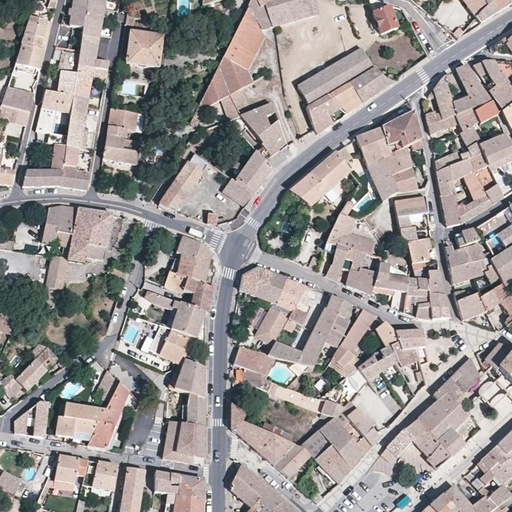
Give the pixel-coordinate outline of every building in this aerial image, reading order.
[(71,0),(70,10),(70,15),(68,25),(82,28),(83,17),(86,0),(71,0)] [(86,0),(83,17),(99,20),(102,0),(86,0)] [(247,0),(248,1),(221,54),(220,56),(244,70),(264,34),(261,29),(270,27),(263,5),(257,7),(253,0),(247,0)] [(270,27),(274,26),(317,15),(312,0),(277,0),(263,5),(270,27)] [(385,9),(383,3),(370,0),(368,0),(374,13),(372,14),(381,35),(396,29),(387,8),(385,9)] [(460,0),(475,19),(487,8),(482,0),(460,0)] [(482,0),(487,8),(475,19),(479,24),(508,6),(502,0),(482,0)] [(50,21),(51,17),(32,11),(30,16),(50,21)] [(126,15),(125,23),(133,24),(134,17),(126,15)] [(30,16),(21,44),(44,50),(50,21),(30,16)] [(107,62),(93,59),(99,20),(83,17),(82,28),(78,50),(76,65),(91,68),(105,71),(107,62)] [(148,20),(147,26),(161,28),(162,22),(148,20)] [(192,36),(198,42),(203,36),(206,40),(209,39),(199,25),(196,27),(200,32),(192,36)] [(140,31),(140,32),(129,31),(125,54),(119,53),(116,72),(123,73),(124,63),(157,67),(160,35),(143,33),(143,31),(140,31)] [(510,50),(511,49),(511,36),(511,37),(510,37),(502,42),(510,50)] [(502,42),(495,47),(500,56),(511,57),(511,49),(510,50),(502,42)] [(39,70),(44,50),(21,44),(14,64),(36,69),(39,70)] [(213,44),(210,47),(215,53),(219,51),(213,44)] [(75,74),(76,65),(78,50),(54,46),(51,59),(60,61),(57,71),(60,71),(75,74)] [(495,47),(490,50),(493,55),(500,56),(495,47)] [(368,63),(360,50),(295,88),(306,107),(345,84),(371,69),(368,63)] [(220,56),(216,66),(229,93),(238,88),(249,82),(244,70),(220,56)] [(483,64),(489,73),(495,83),(498,87),(490,94),(504,112),(511,105),(511,90),(493,63),(486,63),(483,64)] [(511,66),(511,65),(493,63),(511,90),(511,66)] [(14,64),(12,70),(34,76),(36,69),(14,64)] [(483,64),(472,68),(480,79),(486,75),(489,73),(483,64)] [(90,74),(91,68),(76,65),(75,74),(75,75),(90,78),(90,74)] [(229,93),(216,66),(197,102),(192,113),(190,116),(195,119),(205,112),(203,107),(220,99),(229,93)] [(465,67),(456,71),(466,96),(481,90),(465,67)] [(91,68),(90,74),(104,77),(105,71),(91,68)] [(380,77),(371,69),(345,84),(359,104),(390,83),(385,80),(380,77)] [(55,94),(71,97),(74,84),(75,75),(75,74),(60,71),(60,73),(55,94)] [(75,75),(74,84),(88,87),(90,78),(75,75)] [(427,100),(435,99),(439,111),(435,112),(434,108),(424,112),(427,129),(428,128),(435,125),(452,117),(449,106),(447,94),(444,82),(443,79),(439,83),(435,88),(427,100)] [(487,89),(490,94),(498,87),(495,83),(493,84),(487,89)] [(86,99),(100,102),(101,94),(88,92),(88,87),(74,84),(71,97),(86,99)] [(359,104),(345,84),(306,107),(303,109),(312,130),(315,135),(331,124),(326,116),(329,114),(336,110),(340,107),(345,114),(359,104)] [(229,93),(234,106),(244,101),(238,88),(229,93)] [(6,89),(1,102),(18,105),(30,108),(33,95),(6,89)] [(452,117),(472,111),(478,125),(479,127),(497,117),(491,106),(481,90),(466,96),(467,99),(455,104),(449,106),(452,117)] [(50,122),(53,110),(69,113),(64,146),(77,148),(78,148),(92,150),(95,131),(82,128),(85,105),(86,99),(71,97),(55,94),(43,91),(36,123),(44,124),(44,121),(50,122)] [(229,93),(220,99),(228,120),(239,116),(234,106),(229,93)] [(467,99),(466,96),(454,100),(455,104),(467,99)] [(188,110),(192,113),(197,102),(193,101),(188,110)] [(0,120),(14,123),(18,105),(1,102),(0,105),(0,120)] [(284,141),(270,104),(249,112),(239,116),(260,143),(258,144),(260,145),(268,155),(284,141)] [(30,108),(18,105),(14,123),(26,126),(30,108)] [(511,105),(504,112),(502,113),(511,131),(511,130),(511,105)] [(136,112),(110,107),(107,126),(125,129),(133,131),(136,112)] [(340,107),(336,110),(341,117),(345,114),(340,107)] [(428,128),(430,138),(450,128),(449,124),(455,122),(461,133),(472,128),(478,125),(472,111),(452,117),(435,125),(428,128)] [(145,114),(136,112),(133,131),(141,132),(145,114)] [(406,149),(408,148),(410,146),(420,142),(413,115),(412,113),(392,124),(380,130),(388,157),(406,149)] [(125,129),(107,126),(101,159),(135,164),(137,152),(122,149),(124,137),(125,129)] [(461,133),(459,134),(473,157),(483,154),(480,146),(479,144),(480,141),(472,128),(461,133)] [(360,137),(355,140),(372,178),(382,204),(392,196),(393,195),(398,194),(382,160),(388,157),(380,130),(360,137)] [(487,164),(490,172),(511,161),(511,147),(507,134),(480,146),(483,154),(487,164)] [(137,152),(139,140),(124,137),(122,149),(137,152)] [(410,146),(412,152),(421,149),(420,142),(410,146)] [(25,172),(21,186),(58,185),(64,146),(50,144),(50,147),(55,148),(52,171),(25,172)] [(263,160),(268,155),(260,145),(255,150),(255,152),(263,160)] [(77,148),(64,146),(58,185),(86,190),(88,174),(85,173),(85,170),(79,169),(79,168),(74,167),(70,166),(71,157),(76,158),(77,148)] [(345,165),(353,159),(345,148),(336,154),(345,165)] [(388,157),(382,160),(398,194),(418,191),(406,151),(406,149),(388,157)] [(462,161),(457,151),(434,163),(436,173),(462,161)] [(263,160),(255,152),(244,167),(236,162),(232,166),(241,172),(235,181),(253,193),(271,169),(263,160)] [(157,205),(174,211),(205,165),(207,162),(193,153),(187,162),(185,162),(157,205)] [(314,194),(319,200),(351,174),(345,165),(336,154),(311,176),(320,188),(316,192),(314,194)] [(439,188),(451,182),(463,176),(472,172),(487,164),(483,154),(473,157),(468,160),(468,159),(462,161),(436,173),(439,188)] [(511,168),(511,161),(490,172),(493,179),(511,168)] [(484,212),(503,200),(493,179),(490,172),(487,164),(472,172),(484,196),(477,200),(484,212)] [(0,183),(11,185),(15,173),(0,170),(0,183)] [(484,196),(472,172),(463,176),(466,186),(473,202),(477,200),(484,196)] [(320,188),(311,176),(292,192),(312,207),(319,200),(314,194),(316,192),(320,188)] [(228,177),(220,190),(239,203),(244,206),(253,193),(235,181),(228,177)] [(454,194),(451,182),(439,188),(441,198),(454,194)] [(310,212),(312,207),(292,192),(289,195),(291,197),(306,208),(310,212)] [(465,202),(457,206),(454,194),(441,198),(445,225),(446,229),(460,227),(473,218),(466,206),(465,202)] [(405,224),(404,219),(428,215),(426,200),(394,204),(394,206),(401,245),(406,244),(415,242),(412,229),(411,230),(406,230),(405,224)] [(473,218),(484,212),(477,200),(473,202),(466,206),(473,218)] [(235,210),(240,213),(244,206),(239,203),(235,210)] [(352,210),(347,205),(341,213),(340,215),(346,217),(352,210)] [(69,249),(77,209),(61,207),(48,209),(41,244),(63,248),(69,249)] [(103,263),(112,215),(77,209),(69,249),(67,260),(66,263),(67,263),(84,265),(85,260),(103,263)] [(231,215),(236,218),(240,213),(235,210),(231,215)] [(39,218),(38,211),(28,213),(29,220),(39,218)] [(492,228),(497,235),(511,226),(511,224),(504,211),(488,222),(492,228)] [(210,219),(212,226),(225,222),(222,215),(210,219)] [(373,247),(362,242),(348,237),(350,230),(354,220),(346,217),(340,215),(326,244),(363,259),(368,261),(371,254),(373,247)] [(428,219),(428,215),(404,219),(405,224),(409,223),(424,221),(428,219)] [(490,252),(494,258),(511,246),(511,226),(497,235),(487,242),(484,244),(490,252)] [(484,238),(487,242),(497,235),(492,228),(485,233),(487,237),(484,238)] [(472,231),(461,235),(463,241),(456,243),(458,249),(459,250),(461,250),(461,252),(478,245),(477,243),(479,242),(473,231),(472,231)] [(175,274),(202,284),(208,256),(201,244),(180,235),(175,252),(179,254),(178,260),(175,274)] [(0,250),(12,252),(14,242),(0,239),(0,250)] [(406,244),(408,254),(423,252),(428,251),(426,241),(415,242),(406,244)] [(324,249),(337,255),(333,268),(332,268),(327,279),(339,285),(346,271),(352,272),(352,274),(357,276),(363,259),(326,244),(324,249)] [(449,271),(462,266),(489,257),(491,261),(494,258),(490,252),(485,256),(479,245),(478,245),(461,252),(454,254),(452,249),(445,251),(449,271)] [(511,246),(494,258),(491,261),(500,278),(501,280),(505,287),(511,281),(511,246)] [(67,260),(69,249),(63,248),(61,258),(67,260)] [(408,254),(410,267),(423,264),(437,262),(436,259),(425,262),(423,252),(408,254)] [(378,256),(371,254),(368,261),(377,264),(378,256)] [(62,292),(67,263),(66,263),(67,260),(61,258),(52,256),(45,288),(57,291),(62,292)] [(467,280),(474,277),(490,271),(491,274),(486,276),(490,284),(493,282),(500,278),(491,261),(489,257),(462,266),(467,280)] [(172,258),(168,271),(175,274),(178,260),(175,259),(172,258)] [(368,261),(363,259),(357,276),(352,274),(348,288),(354,291),(370,298),(376,267),(377,264),(368,261)] [(411,270),(412,273),(424,270),(423,264),(410,267),(411,270)] [(449,271),(452,285),(467,280),(462,266),(449,271)] [(390,291),(393,292),(393,295),(391,310),(404,317),(406,288),(408,281),(388,278),(388,268),(376,267),(370,298),(383,305),(385,294),(386,291),(390,291)] [(123,288),(128,273),(114,268),(110,278),(120,282),(118,287),(123,288)] [(243,277),(240,291),(272,303),(270,308),(258,330),(261,341),(273,347),(275,344),(284,329),(288,321),(294,311),(277,305),(280,297),(286,280),(257,269),(243,277)] [(180,293),(181,291),(188,294),(191,295),(189,304),(188,307),(203,311),(206,312),(210,287),(202,284),(175,274),(168,271),(163,284),(180,293)] [(439,272),(432,273),(434,283),(441,284),(439,272)] [(428,284),(429,294),(443,296),(441,286),(441,284),(434,283),(432,273),(429,274),(429,283),(428,284)] [(490,284),(486,276),(475,281),(475,282),(479,292),(490,284)] [(307,288),(286,280),(280,297),(277,305),(294,311),(294,310),(300,300),(307,288)] [(487,313),(502,303),(511,316),(506,321),(509,326),(511,323),(511,298),(505,287),(501,280),(494,283),(496,287),(480,298),(485,309),(487,313)] [(408,281),(406,288),(404,317),(419,322),(430,323),(432,322),(429,294),(428,284),(413,281),(408,281)] [(54,308),(57,291),(45,288),(40,311),(54,308)] [(170,309),(173,302),(146,291),(143,297),(156,304),(170,309)] [(239,296),(244,298),(270,308),(272,303),(240,291),(239,296)] [(429,294),(432,322),(450,321),(443,296),(429,294)] [(456,304),(464,302),(461,295),(455,297),(456,304)] [(480,298),(479,295),(464,302),(456,304),(463,322),(487,313),(485,309),(480,298)] [(327,310),(325,310),(314,333),(328,339),(344,303),(332,298),(327,310)] [(344,303),(328,339),(315,369),(321,369),(328,360),(330,359),(335,347),(338,347),(350,322),(342,319),(349,306),(344,303)] [(178,304),(174,314),(171,324),(163,321),(161,326),(164,327),(167,328),(168,329),(193,337),(195,338),(203,311),(188,307),(185,306),(178,304)] [(295,325),(302,328),(307,315),(294,310),(294,311),(288,321),(295,325)] [(364,364),(350,355),(363,335),(374,318),(361,312),(359,316),(355,322),(347,336),(331,361),(330,364),(342,370),(337,375),(345,379),(360,368),(364,364)] [(0,331),(11,334),(21,313),(0,314),(0,331)] [(284,329),(291,333),(295,325),(288,321),(284,329)] [(384,323),(376,331),(386,349),(390,347),(397,343),(394,335),(395,335),(386,324),(384,323)] [(168,329),(167,328),(164,327),(161,326),(158,325),(147,349),(174,363),(176,364),(180,366),(183,359),(193,337),(168,329)] [(96,344),(107,335),(102,329),(91,337),(96,344)] [(314,333),(304,355),(275,344),(273,347),(267,357),(273,359),(277,361),(279,362),(310,368),(306,373),(313,372),(315,369),(328,339),(314,333)] [(397,343),(401,351),(417,349),(426,348),(422,333),(395,335),(394,335),(397,343)] [(421,367),(417,349),(401,351),(397,343),(390,347),(397,362),(395,364),(396,366),(399,370),(413,363),(415,368),(421,367)] [(511,352),(511,347),(499,345),(485,363),(491,369),(492,367),(496,372),(511,352)] [(380,352),(384,360),(378,364),(384,372),(395,364),(397,362),(390,347),(386,349),(380,352)] [(46,372),(58,360),(48,349),(35,361),(46,372)] [(232,365),(244,369),(266,378),(277,361),(273,359),(267,357),(239,350),(232,365)] [(511,352),(496,372),(511,387),(511,352)] [(365,366),(367,369),(363,372),(370,382),(384,372),(378,364),(374,358),(369,361),(365,364),(365,365),(365,366)] [(203,368),(183,359),(180,366),(172,384),(168,383),(166,386),(187,393),(203,398),(203,368)] [(466,399),(463,396),(479,380),(469,360),(442,388),(459,405),(466,399)] [(26,393),(46,372),(35,361),(15,383),(5,393),(10,400),(21,388),(26,393)] [(65,368),(60,362),(57,364),(62,370),(65,368)] [(485,363),(481,366),(484,375),(491,369),(485,363)] [(168,383),(172,384),(180,366),(176,364),(173,370),(168,383)] [(337,375),(342,370),(330,364),(327,368),(337,375)] [(384,372),(385,375),(394,368),(394,367),(396,366),(395,364),(384,372)] [(259,390),(283,398),(333,418),(341,412),(351,424),(373,448),(380,440),(378,435),(350,403),(345,408),(320,399),(316,397),(290,388),(266,379),(266,378),(244,369),(243,384),(259,390)] [(108,405),(119,383),(107,371),(97,391),(104,395),(101,401),(108,405)] [(385,375),(384,372),(370,382),(372,384),(374,383),(385,375)] [(5,393),(15,383),(11,380),(3,388),(5,393)] [(106,450),(122,408),(126,410),(136,413),(139,404),(119,383),(108,405),(105,412),(98,425),(89,442),(87,447),(106,450)] [(165,386),(159,394),(186,402),(187,393),(166,386),(165,386)] [(439,401),(419,420),(452,457),(466,445),(460,438),(469,429),(463,422),(465,420),(467,418),(469,416),(459,405),(442,388),(434,396),(439,401)] [(186,402),(186,405),(185,425),(203,428),(203,398),(187,393),(186,402)] [(386,396),(382,398),(398,419),(404,412),(395,400),(391,402),(386,396)] [(25,436),(27,419),(34,420),(32,438),(44,440),(48,404),(39,403),(14,422),(14,434),(25,436)] [(89,442),(98,425),(105,412),(60,404),(54,436),(89,442)] [(230,430),(236,435),(253,449),(274,467),(294,446),(242,423),(246,416),(231,404),(230,430)] [(110,451),(126,410),(122,408),(106,450),(110,451)] [(315,460),(331,447),(337,453),(352,472),(367,455),(344,431),(351,424),(341,412),(333,418),(299,448),(305,450),(311,456),(315,460)] [(415,443),(428,458),(426,460),(436,471),(452,457),(419,420),(404,431),(387,449),(396,458),(404,449),(412,440),(415,443)] [(465,420),(463,422),(469,429),(471,428),(465,420)] [(167,460),(188,463),(190,456),(202,458),(203,428),(185,425),(180,424),(169,422),(167,427),(161,451),(160,458),(167,460)] [(351,424),(344,431),(367,455),(373,448),(351,424)] [(511,429),(496,445),(504,455),(510,449),(511,447),(511,429)] [(498,466),(507,459),(504,455),(496,445),(479,461),(487,471),(484,473),(477,479),(483,485),(490,479),(492,477),(500,469),(498,466)] [(299,448),(294,446),(274,467),(287,479),(311,456),(305,450),(299,448)] [(387,449),(380,456),(389,465),(396,458),(387,449)] [(511,450),(510,449),(504,455),(507,459),(498,466),(500,469),(492,477),(500,486),(509,477),(511,480),(511,450)] [(316,505),(340,485),(352,472),(337,453),(299,488),(316,505)] [(84,478),(87,462),(58,457),(54,482),(74,485),(76,476),(84,478)] [(487,471),(479,461),(476,464),(484,473),(487,471)] [(112,492),(117,467),(87,462),(84,478),(82,487),(112,492)] [(231,485),(231,490),(251,507),(256,503),(268,490),(240,465),(231,485)] [(140,504),(145,472),(127,469),(121,501),(140,504)] [(20,483),(20,482),(3,473),(1,476),(0,477),(0,490),(13,497),(17,490),(20,483)] [(178,497),(178,477),(154,473),(154,493),(167,495),(175,497),(178,497)] [(203,501),(204,481),(178,477),(178,497),(203,501)] [(477,491),(481,487),(483,485),(477,479),(474,477),(469,482),(477,491)] [(500,486),(492,477),(490,479),(497,487),(500,486)] [(73,493),(74,485),(54,482),(52,489),(73,493)] [(24,493),(27,486),(20,483),(17,490),(24,493)] [(470,507),(451,486),(440,495),(455,511),(470,511),(468,509),(470,507)] [(495,507),(509,496),(500,486),(497,487),(493,491),(490,494),(485,499),(494,508),(495,507)] [(481,487),(477,491),(476,492),(482,498),(483,497),(485,499),(490,494),(481,487)] [(293,511),(268,490),(256,503),(266,511),(293,511)] [(174,507),(175,497),(167,495),(165,505),(174,507)] [(455,511),(440,495),(420,511),(455,511)] [(203,511),(203,501),(178,497),(175,497),(174,507),(172,511),(203,511)] [(470,511),(488,511),(494,508),(485,499),(483,497),(482,498),(470,507),(468,509),(470,511)] [(82,511),(85,503),(79,501),(75,511),(82,511)] [(138,511),(140,504),(121,501),(119,511),(138,511)] [(266,511),(256,503),(251,507),(251,508),(247,511),(266,511)]
